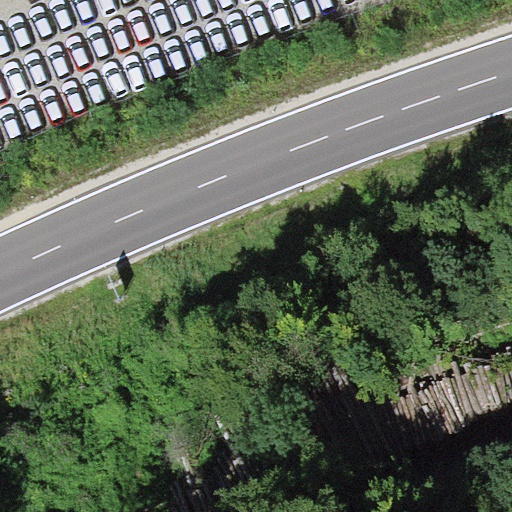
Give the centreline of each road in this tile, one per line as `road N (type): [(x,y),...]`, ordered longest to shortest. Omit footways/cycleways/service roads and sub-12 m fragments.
road 1 (secondary): [(0,284),(210,188),(511,80)]
road 2 (track): [(397,511),(511,457)]
